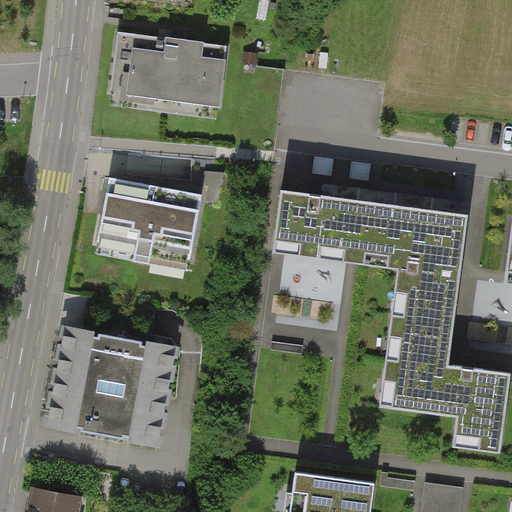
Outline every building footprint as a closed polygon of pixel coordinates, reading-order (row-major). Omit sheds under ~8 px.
[(228,47),(119,32),(111,92),(159,98),(157,111),(170,113),(171,101),(220,107),(228,47)] [(285,69),(259,66),(256,87),(283,93),(285,69)] [(218,202),(225,173),(207,172),(204,184),(211,186),(208,202),(218,202)] [(190,259),(203,196),(111,177),(97,242),(137,250),(135,262),(149,265),(152,251),(190,259)] [(449,364),(470,215),(283,190),(275,252),(400,268),(381,406),(458,416),(454,446),(501,452),(511,372),(449,364)] [(160,449),(179,348),(61,326),(42,427),(160,449)] [(373,511),(378,484),(297,473),(291,511),(373,511)] [(462,511),(467,484),(429,478),(423,511),(462,511)] [(75,511),(78,499),(31,491),(26,511),(75,511)]
